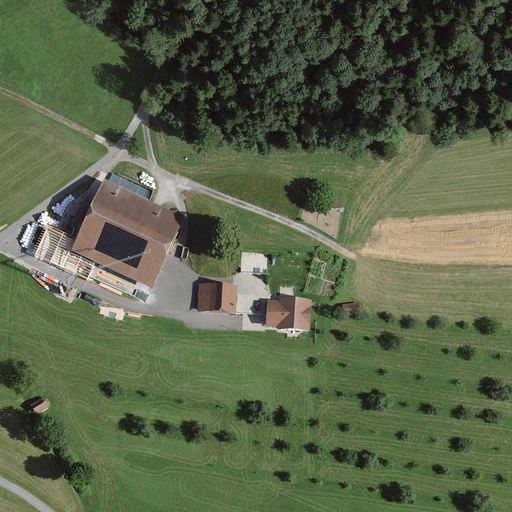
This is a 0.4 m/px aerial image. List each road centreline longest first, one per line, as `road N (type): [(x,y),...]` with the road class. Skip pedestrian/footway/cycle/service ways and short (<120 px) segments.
road 1 (track): [(117,152),(195,0)]
road 2 (unclassified): [(0,239),(117,152)]
road 3 (track): [(117,152),(0,90)]
